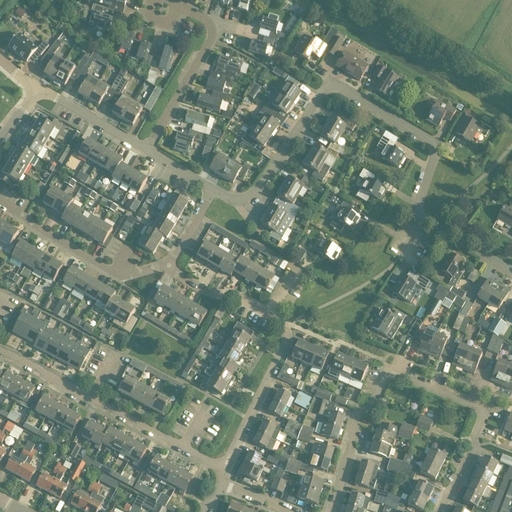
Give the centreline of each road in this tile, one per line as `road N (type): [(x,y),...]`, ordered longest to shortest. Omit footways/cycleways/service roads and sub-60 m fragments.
road 1 (residential): [(428,221),(417,206),(437,145),(329,81),(252,196),(233,200),(213,190)]
road 2 (residential): [(438,511),(480,424),(480,407),(389,371),(371,407),(356,414),(330,511)]
road 3 (residential): [(217,465),(247,419),(283,329),(247,300),(216,295),(168,264)]
road 4 (residential): [(217,465),(0,351)]
road 5 (residential): [(168,264),(113,274),(0,204)]
road 6 (residential): [(146,149),(211,32),(208,22),(173,3)]
road 7 (residential): [(38,89),(146,149)]
